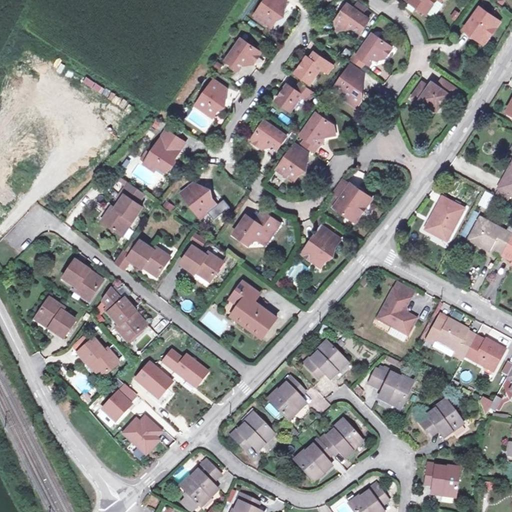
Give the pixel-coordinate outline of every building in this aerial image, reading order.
[(286,6),(283,4),(285,0),(266,0),(257,15),(274,26),(286,6)] [(411,0),(428,11),(434,0),(411,0)] [(357,8),(365,14),(370,8),(361,2),(357,8)] [(372,19),(365,14),(357,8),(351,3),(339,20),(340,30),(350,28),(353,24),(363,32),(372,19)] [(479,32),(477,36),(485,42),(500,20),(480,6),(465,28),(471,33),(474,29),(479,32)] [(395,46),(376,33),(361,55),(368,60),(373,63),(381,52),(387,57),(395,46)] [(244,40),(230,61),(241,68),(246,59),(254,65),(263,51),(244,40)] [(312,58),(318,61),(322,55),(317,51),(312,58)] [(361,55),(357,52),(353,59),(364,66),(368,60),(361,55)] [(336,64),(322,55),(318,61),(312,58),(310,56),(298,72),(313,82),(324,67),(330,71),(336,64)] [(363,79),(368,73),(355,64),(337,89),(361,106),(366,100),(366,95),(360,91),(367,82),(363,79)] [(416,94),(430,104),(431,102),(434,104),(442,104),(446,98),(449,99),(458,85),(446,75),(440,82),(435,79),(432,84),(426,80),(416,94)] [(230,90),(216,80),(198,106),(215,117),(228,99),(225,97),(230,90)] [(279,100),(293,109),(303,93),(312,98),(317,92),(302,82),(298,88),(290,83),(279,100)] [(304,134),(309,137),(305,143),(317,152),(322,145),(318,143),(325,132),(329,135),(338,134),(337,124),(320,112),(304,134)] [(287,134),(267,121),(254,139),(265,147),(268,141),(278,148),(287,134)] [(53,139),(58,133),(50,126),(45,133),(53,139)] [(147,164),(145,166),(156,173),(159,168),(168,173),(178,158),(171,153),(175,147),(182,151),(187,144),(169,132),(152,156),(148,154),(143,161),(147,164)] [(325,132),(318,143),(322,145),(322,146),(327,141),(327,140),(326,139),(329,135),(325,132)] [(310,152),(298,143),(281,168),(297,180),(310,163),(305,159),(310,152)] [(511,162),(500,184),(511,190),(511,146),(511,148),(511,162)] [(178,158),(182,151),(175,147),(171,153),(178,158)] [(344,196),(337,206),(359,221),(375,198),(354,183),(353,184),(346,179),(337,192),(344,196)] [(115,208),(112,206),(103,221),(120,233),(130,218),(133,221),(141,207),(139,205),(145,194),(130,184),(127,182),(120,193),(124,197),(115,208)] [(509,200),(511,194),(511,190),(500,184),(496,193),(509,200)] [(219,206),(205,188),(201,191),(196,185),(184,194),(203,219),(219,206)] [(478,205),(486,209),(492,194),(483,191),(478,205)] [(424,223),(445,235),(462,203),(441,192),(424,223)] [(242,212),(250,214),(253,203),(245,201),(242,212)] [(261,224),(268,213),(265,210),(257,221),(261,224)] [(283,224),(268,213),(261,224),(257,221),(249,215),(236,233),(253,245),(255,241),(261,240),(263,242),(271,231),(276,235),(283,224)] [(490,241),(502,247),(510,231),(479,214),(467,235),(487,247),(490,241)] [(323,257),(328,261),(338,246),(336,244),(341,236),(325,225),(305,253),(316,261),(318,258),(323,257)] [(268,245),(276,235),(271,231),(263,242),(268,245)] [(511,252),(508,258),(511,260),(511,231),(510,231),(502,247),(511,252)] [(159,270),(170,253),(157,244),(155,247),(141,238),(138,242),(134,240),(127,250),(124,248),(115,261),(125,267),(132,257),(143,265),(146,261),(159,270)] [(487,247),(498,253),(502,247),(490,241),(487,247)] [(213,274),(223,257),(211,247),(207,252),(195,243),(183,260),(196,270),(199,266),(213,274)] [(511,252),(502,247),(498,253),(508,258),(511,252)] [(324,267),(328,261),(323,257),(318,258),(316,261),(324,267)] [(73,289),(87,299),(100,280),(86,272),(88,268),(74,259),(62,277),(75,286),(73,289)] [(272,332),(284,315),(262,300),(266,293),(249,281),(236,300),(245,306),(242,312),(272,332)] [(400,310),(411,291),(393,282),(374,316),(404,333),(413,317),(400,310)] [(100,299),(120,323),(118,324),(129,337),(145,324),(134,310),(136,308),(126,296),(124,298),(111,283),(100,299)] [(62,339),(73,323),(60,313),(62,310),(49,300),(37,316),(51,326),(48,330),(62,339)] [(460,319),(462,313),(453,308),(450,314),(460,319)] [(461,359),(463,355),(470,343),(459,336),(464,327),(444,316),(441,321),(434,317),(423,339),(431,343),(434,339),(460,353),(458,358),(461,359)] [(459,336),(470,343),(474,333),(464,327),(459,336)] [(477,346),(482,338),(474,333),(470,343),(477,346)] [(105,373),(121,359),(110,345),(106,348),(95,336),(79,351),(90,364),(94,361),(105,373)] [(315,370),(320,365),(326,370),(331,374),(338,367),(336,365),(345,355),(325,336),(316,348),(317,349),(311,356),(309,354),(303,359),(315,370)] [(470,343),(463,355),(491,370),(502,349),(482,338),(477,346),(470,343)] [(431,343),(430,346),(449,356),(450,353),(458,358),(460,353),(434,339),(431,343)] [(187,355),(183,359),(172,350),(163,361),(196,386),(208,371),(187,355)] [(510,362),(504,359),(498,370),(504,373),(510,362)] [(90,364),(89,365),(100,378),(105,373),(94,361),(90,364)] [(511,362),(510,362),(504,373),(503,375),(511,379),(511,384),(509,389),(511,391),(511,362)] [(150,363),(136,379),(159,398),(173,382),(150,363)] [(320,365),(315,370),(321,376),(326,370),(320,365)] [(389,384),(384,391),(382,398),(390,402),(391,400),(403,407),(416,381),(403,375),(401,378),(394,374),(395,371),(389,367),(387,370),(379,365),(370,383),(378,388),(381,381),(389,384)] [(297,389),(303,384),(291,372),(285,377),(287,380),(278,388),(276,386),(267,394),(286,414),(294,405),(297,407),(306,399),(303,395),(297,389)] [(378,388),(384,391),(389,384),(381,381),(378,388)] [(297,389),(303,395),(308,390),(303,384),(297,389)] [(86,392),(82,395),(88,403),(92,399),(86,392)] [(119,392),(103,409),(116,422),(132,404),(119,392)] [(498,396),(493,393),(489,400),(487,405),(486,406),(492,409),(498,396)] [(480,394),(477,399),(479,403),(480,405),(481,408),(482,411),(482,413),(486,406),(487,405),(489,400),(480,394)] [(435,428),(440,435),(444,440),(453,433),(451,430),(462,421),(446,400),(433,409),(435,411),(427,417),(424,414),(418,419),(429,433),(435,428)] [(249,438),(253,443),(258,448),(266,441),(262,437),(272,428),(254,409),(244,418),(246,422),(239,428),(237,426),(232,431),(243,443),(249,438)] [(137,419),(124,433),(148,454),(161,439),(157,437),(163,431),(146,416),(140,422),(137,419)] [(318,436),(310,442),(312,445),(307,451),(305,447),(295,456),(313,477),(323,468),(326,471),(333,465),(322,453),(328,447),(329,449),(334,444),(345,456),(354,449),(353,447),(364,437),(346,417),(334,426),(337,429),(328,436),(326,433),(320,439),(318,436)] [(434,440),(440,435),(435,428),(429,433),(434,440)] [(249,438),(243,443),(249,449),(253,443),(249,438)] [(219,487),(215,483),(210,477),(219,466),(208,455),(198,466),(200,468),(193,474),(192,472),(182,482),(201,501),(210,491),(212,494),(219,487)] [(435,481),(434,488),(433,497),(443,498),(444,495),(459,496),(462,469),(447,466),(447,470),(438,469),(439,465),(430,464),(428,480),(435,481)] [(210,477),(215,483),(225,473),(219,466),(210,477)] [(378,502),(387,496),(379,484),(349,504),(355,511),(384,511),(382,508),(378,502)] [(266,511),(267,510),(260,507),(252,503),(255,496),(241,491),(238,498),(241,499),(238,506),(235,505),(232,511),(266,511)] [(252,503),(260,507),(263,500),(255,496),(252,503)] [(378,502),(382,508),(391,502),(387,496),(378,502)]
